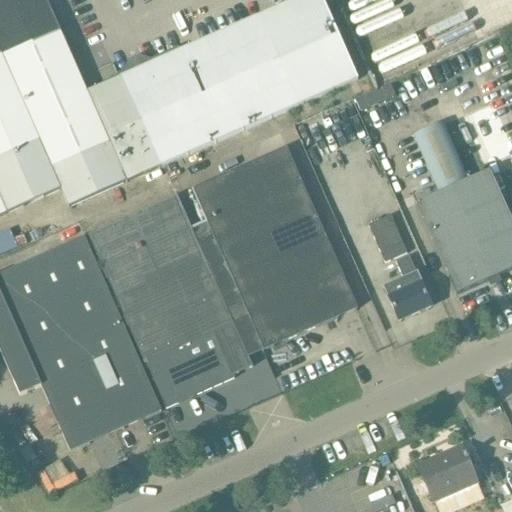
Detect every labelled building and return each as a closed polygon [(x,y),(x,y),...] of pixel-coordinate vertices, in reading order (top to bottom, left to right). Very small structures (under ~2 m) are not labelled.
[(0,0),(0,48),(41,139),(40,140),(52,168),(127,135),(105,85),(86,93),(45,0),(0,0)] [(360,81),(322,0),(298,0),(259,18),(159,63),(159,62),(119,80),(117,75),(112,72),(105,75),(103,81),(105,85),(127,135),(144,176),(159,170),(299,108),(360,81)] [(144,176),(127,135),(52,168),(40,140),(41,139),(0,48),(0,217),(6,214),(61,191),(69,209),(144,176)] [(469,113),(482,159),(511,150),(511,146),(500,105),(469,113)] [(467,183),(443,128),(414,140),(438,196),(416,205),(456,297),(511,272),(511,225),(489,173),(467,183)] [(192,192),(207,225),(262,352),(357,311),(286,150),(192,192)] [(262,352),(207,225),(191,232),(176,198),(89,237),(104,271),(103,271),(128,327),(129,326),(144,362),(146,361),(167,410),(190,400),(234,380),(233,376),(251,368),(247,358),(262,352)] [(407,256),(390,217),(368,227),(385,265),(407,256)] [(0,254),(17,248),(11,233),(0,237),(0,254)] [(125,328),(128,327),(103,271),(100,272),(86,239),(0,276),(0,350),(20,396),(42,387),(71,452),(162,412),(125,328)] [(404,282),(384,290),(399,323),(431,309),(409,258),(396,264),(404,282)] [(438,462),(418,471),(433,504),(477,485),(466,460),(468,459),(466,455),(464,456),(461,448),(437,459),(438,462)] [(503,511),(511,511),(511,503),(502,508),(503,511)]
